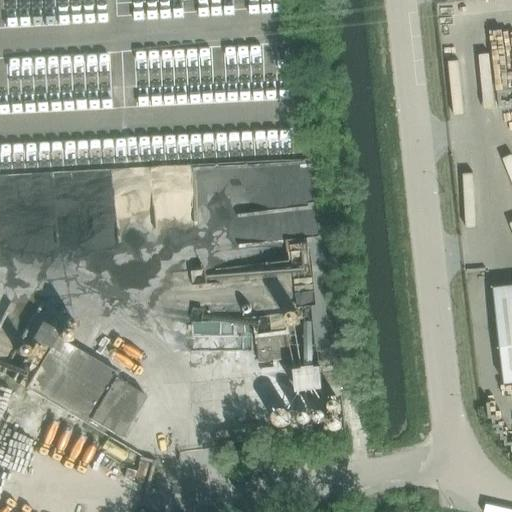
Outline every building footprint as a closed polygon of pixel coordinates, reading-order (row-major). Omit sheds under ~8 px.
[(161,232),(153,207),(142,211),(143,213),(125,218),(133,241),(161,232)] [(273,280),(314,275),(311,245),(296,247),(298,263),(271,266),(273,280)] [(511,291),(498,293),(509,390),(511,389),(511,291)] [(481,391),(497,391),(495,316),(479,317),(481,391)] [(50,347),(26,388),(87,424),(88,425),(103,433),(106,428),(123,438),(148,396),(131,386),(133,383),(119,374),(57,337),(60,332),(41,321),(32,338),(50,347)] [(262,362),(295,358),(293,336),(260,340),(262,362)] [(112,341),(105,358),(126,367),(133,350),(112,341)] [(326,392),(326,369),(304,369),(304,392),(326,392)] [(284,440),(294,439),(292,428),(283,430),(284,440)]
